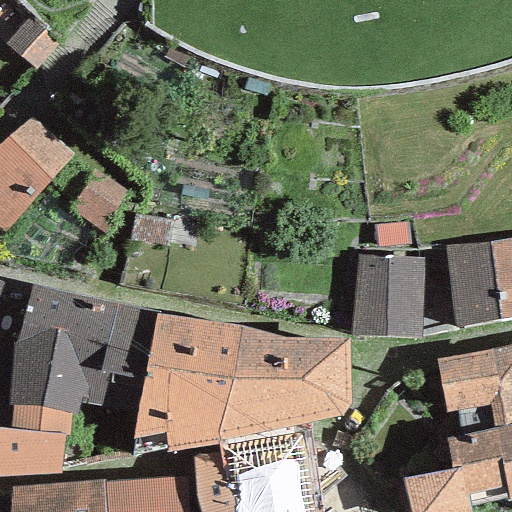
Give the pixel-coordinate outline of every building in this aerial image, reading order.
[(56,45),(27,19),(4,44),(34,70),(56,45)] [(33,112),(0,143),(0,229),(2,232),(73,155),(33,112)] [(101,234),(125,189),(94,170),(69,208),(101,234)] [(170,221),(132,214),(128,239),(165,246),(170,221)] [(197,220),(173,215),(168,242),(192,247),(197,220)] [(407,223),(374,226),(375,247),(409,244),(407,223)] [(511,239),(487,243),(498,318),(511,316),(511,239)] [(498,318),(487,243),(444,247),(454,324),(498,318)] [(420,338),(423,259),(355,256),(351,335),(420,338)] [(155,315),(156,311),(31,284),(15,345),(11,343),(6,405),(12,405),(70,415),(78,415),(79,402),(136,411),(155,315)] [(167,455),(218,442),(239,326),(155,315),(136,411),(129,456),(167,448),(167,455)] [(350,403),(347,338),(281,338),(239,326),(218,442),(308,422),(341,414),(350,403)] [(11,343),(0,338),(0,428),(8,429),(12,405),(6,405),(11,343)] [(511,342),(434,359),(445,413),(455,410),(459,436),(493,428),(511,423),(511,342)] [(8,429),(0,428),(0,476),(60,473),(62,434),(69,436),(70,415),(12,405),(8,429)] [(322,511),(320,497),(343,475),(322,454),(315,462),(310,432),(308,422),(218,442),(218,449),(221,453),(192,457),(194,477),(200,511),(322,511)] [(509,503),(511,502),(511,423),(493,428),(459,436),(445,437),(453,469),(402,478),(409,511),(471,511),(470,507),(507,498),(509,503)] [(200,511),(194,477),(104,480),(104,511),(200,511)] [(104,511),(104,480),(10,487),(8,511),(104,511)]
